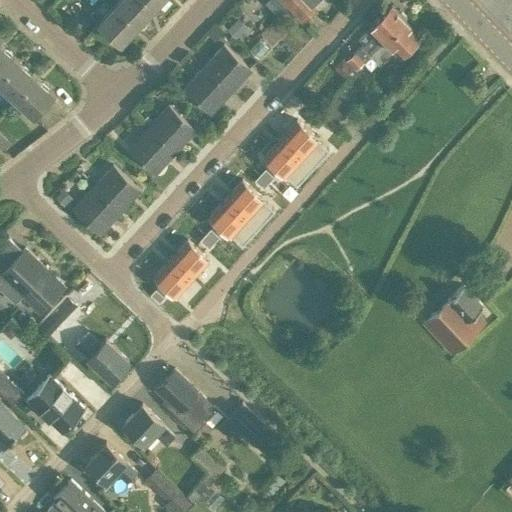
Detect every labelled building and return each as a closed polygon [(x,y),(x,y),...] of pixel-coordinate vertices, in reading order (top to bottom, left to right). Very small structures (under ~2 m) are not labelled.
[(155,6),(148,0),(118,0),(116,3),(138,24),(155,6)] [(296,0),(291,5),(302,16),(318,0),(296,0)] [(138,24),(116,3),(98,22),(121,43),(138,24)] [(352,70),(353,71),(405,20),(404,20),(406,17),(401,12),(398,13),(391,6),(370,26),(358,37),(363,44),(347,59),(354,68),(352,70)] [(244,29),(235,19),(226,28),(235,37),(244,29)] [(419,36),(405,20),(353,71),(355,73),(358,70),(357,69),(371,56),(378,64),(393,50),(398,56),(419,36)] [(223,29),(217,23),(208,32),(214,38),(223,29)] [(258,57),(269,45),(259,37),(249,49),(258,57)] [(0,78),(18,59),(0,42),(0,78)] [(203,65),(230,90),(250,69),(223,44),(203,65)] [(0,85),(15,99),(36,76),(18,59),(0,78),(0,85)] [(230,90),(203,65),(183,87),(210,112),(230,90)] [(36,76),(15,99),(34,116),(55,93),(36,76)] [(307,84),(298,94),(305,101),(315,90),(307,84)] [(348,102),(355,93),(346,84),(338,93),(348,102)] [(319,105),(329,119),(346,106),(336,93),(319,105)] [(148,126),(175,151),(195,129),(168,104),(148,126)] [(317,113),(313,109),(308,115),(317,122),(321,117),(317,113)] [(148,115),(144,120),(149,124),(153,120),(148,115)] [(295,119),(279,137),(313,167),(329,148),(295,119)] [(175,151),(148,126),(128,147),(156,172),(175,151)] [(0,131),(0,144),(4,148),(11,141),(0,131)] [(279,137),(263,155),(297,184),(313,167),(279,137)] [(93,185),(120,211),(140,189),(112,164),(93,185)] [(264,167),(259,173),(267,181),(272,175),(264,167)] [(259,173),(254,178),(262,186),(267,181),(259,173)] [(240,180),(224,198),(257,227),(273,209),(240,180)] [(120,211),(93,185),(73,207),(100,232),(120,211)] [(63,188),(56,194),(64,203),(71,196),(63,188)] [(224,198),(208,216),(241,245),(257,227),(224,198)] [(208,229),(203,234),(211,242),(216,236),(208,229)] [(202,251),(215,265),(235,247),(222,233),(202,251)] [(203,234),(198,240),(206,247),(211,242),(203,234)] [(39,311),(65,285),(13,235),(0,249),(0,286),(15,301),(22,294),(39,311)] [(185,240),(169,258),(191,278),(207,260),(185,240)] [(169,258),(153,276),(175,296),(191,278),(169,258)] [(483,305),(474,296),(463,284),(423,320),(452,352),(485,321),(476,311),(483,305)] [(153,289),(148,294),(157,302),(162,296),(153,289)] [(47,334),(76,304),(66,294),(37,325),(47,334)] [(13,333),(19,327),(10,319),(2,328),(8,333),(13,333)] [(110,377),(128,358),(105,337),(99,343),(87,332),(75,344),(110,377)] [(194,431),(217,407),(175,368),(156,388),(165,397),(162,400),(194,431)] [(60,430),(83,406),(49,373),(26,396),(60,430)] [(0,390),(12,403),(23,392),(7,375),(0,381),(0,390)] [(227,417),(264,452),(279,436),(242,401),(227,417)] [(166,443),(174,435),(162,423),(163,422),(142,403),(123,423),(144,442),(154,432),(166,443)] [(0,442),(3,446),(22,426),(0,404),(0,442)] [(127,482),(138,471),(106,441),(86,463),(105,482),(115,471),(127,482)] [(202,478),(187,494),(195,501),(198,497),(210,484),(226,467),(218,461),(200,443),(190,454),(208,471),(202,478)] [(190,504),(178,490),(155,467),(144,478),(167,500),(173,495),(177,499),(168,507),(173,511),(177,511),(184,506),(186,508),(190,504)] [(105,511),(70,479),(53,498),(55,499),(47,508),(51,511),(105,511)] [(205,502),(216,490),(210,484),(198,497),(204,503),(205,502)] [(205,502),(212,509),(224,497),(216,490),(205,502)]
